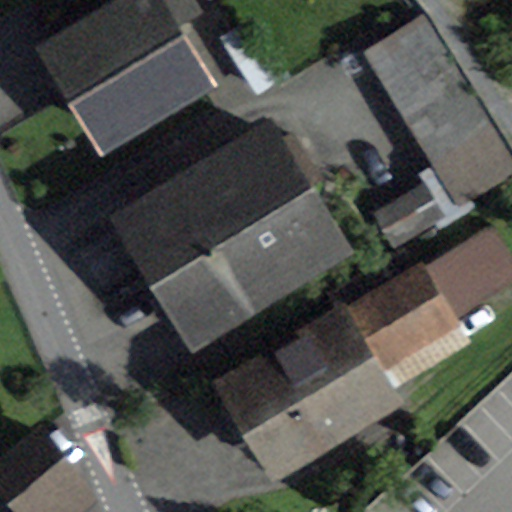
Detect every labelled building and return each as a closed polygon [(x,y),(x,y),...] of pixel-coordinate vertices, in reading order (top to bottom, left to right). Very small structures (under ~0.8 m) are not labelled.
[(55,45),(108,131),(198,76),(166,24),(192,8),(187,0),(112,0),(117,7),(55,45)] [(382,59),(462,187),(509,158),(429,30),(382,59)] [(129,211),(198,326),(334,244),(265,129),(129,211)] [(378,212),(395,240),(440,213),(423,185),(378,212)] [(388,394),(370,365),(511,277),(511,258),(489,221),(416,266),(403,245),(326,292),(338,312),(231,377),(281,459),(388,394)] [(0,466),(0,468),(35,511),(72,511),(91,497),(40,434),(0,466)]
